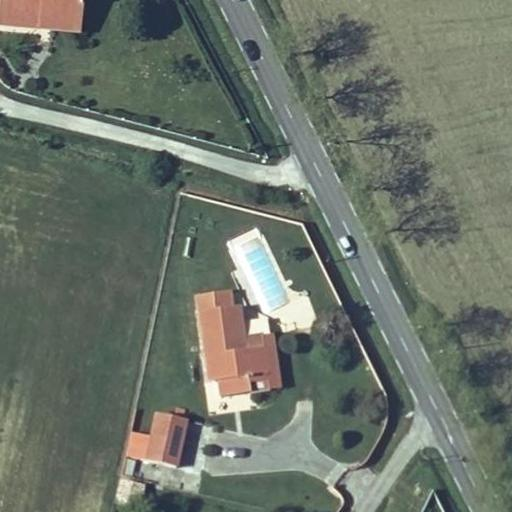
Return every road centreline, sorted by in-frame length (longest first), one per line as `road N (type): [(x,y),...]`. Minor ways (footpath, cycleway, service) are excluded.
road 1 (secondary): [(240,0),(451,421)]
road 2 (unknown): [(0,100),(222,161),(312,142)]
road 3 (residential): [(451,421),(405,442),(363,511)]
